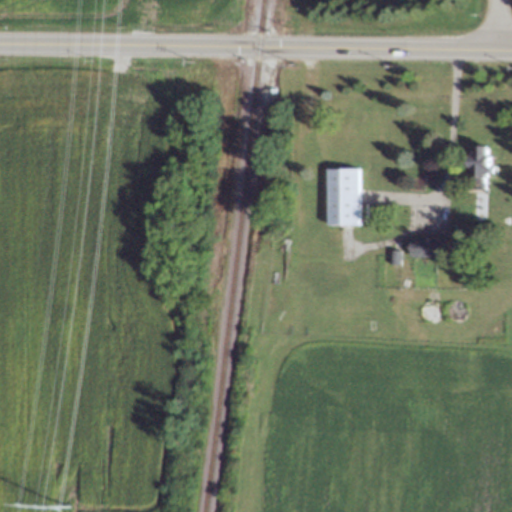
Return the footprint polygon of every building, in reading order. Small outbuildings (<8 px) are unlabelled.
[(491,182),(474,181),(475,168),(472,168),(473,160),(470,160),(471,142),(478,143),(478,138),(490,139),(489,148),(494,148),(493,160),(489,160),(488,171),(491,171),(491,182)] [(329,169),(328,225),(363,226),(364,169),(329,169)] [(479,219),(468,218),(468,205),(479,205),(479,219)] [(453,242),(452,261),(415,260),(415,240),(453,242)] [(395,263),(395,250),(404,250),(403,263),(395,263)]
